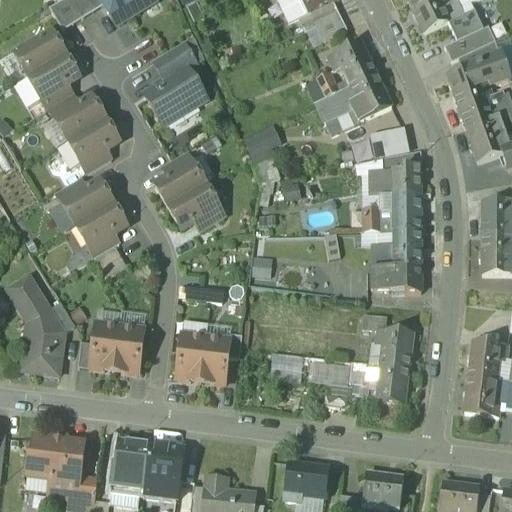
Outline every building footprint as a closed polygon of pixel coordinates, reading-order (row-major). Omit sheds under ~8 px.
[(69,0),(48,12),(62,35),(83,22),(69,0)] [(97,0),(69,0),(83,22),(103,9),(99,2),(97,0)] [(101,0),(99,2),(103,9),(115,29),(148,9),(142,0),(101,0)] [(300,0),(274,0),(288,28),(298,24),(298,23),(309,16),(300,0)] [(300,0),(309,16),(309,18),(333,7),(339,4),(337,0),(300,0)] [(436,0),(420,0),(409,5),(424,39),(448,28),(449,27),(436,0)] [(463,20),(454,0),(436,0),(449,27),(463,20)] [(470,8),(466,0),(454,0),(463,20),(474,15),(471,8),(470,8)] [(333,7),(309,18),(315,29),(315,30),(338,19),(333,7)] [(449,27),(448,28),(457,46),(483,34),(474,15),(463,20),(449,27)] [(309,16),(298,23),(298,24),(304,35),(315,29),(309,18),(309,16)] [(338,19),(315,30),(323,47),(347,35),(338,19)] [(457,46),(444,52),(452,67),(459,63),(495,46),(495,47),(495,46),(488,31),(483,34),(457,46)] [(52,37),(15,59),(28,81),(65,59),(52,37)] [(495,46),(459,63),(464,77),(480,69),(500,62),(495,47),(495,46)] [(183,47),(153,66),(165,86),(186,72),(187,74),(196,68),(183,47)] [(360,47),(334,60),(341,74),(350,93),(376,80),(360,47)] [(65,59),(28,81),(41,104),(66,89),(78,82),(65,59)] [(334,60),(327,63),(334,77),(341,74),(334,60)] [(464,77),(449,84),(455,100),(481,91),(488,88),(489,91),(507,83),(500,62),(480,69),(464,77)] [(165,86),(144,99),(163,130),(206,104),(187,74),(186,72),(165,86)] [(329,79),(316,85),(325,104),(338,98),(329,79)] [(376,80),(350,93),(366,125),(392,113),(376,80)] [(488,88),(481,91),(485,102),(492,100),(489,91),(488,88)] [(66,89),(41,104),(47,114),(48,114),(72,99),(66,89)] [(485,102),(481,91),(455,100),(466,133),(492,124),(485,102)] [(325,104),(315,109),(324,129),(353,118),(359,129),(366,125),(350,93),(338,98),(325,104)] [(72,99),(48,114),(54,124),(78,109),(72,99)] [(78,109),(54,124),(68,146),(105,124),(91,102),(78,109)] [(511,118),(500,122),(506,141),(511,138),(511,118)] [(506,141),(500,122),(492,124),(504,159),(511,157),(511,156),(506,141)] [(105,124),(68,146),(81,168),(105,154),(118,146),(105,124)] [(492,124),(466,133),(478,168),(503,160),(504,159),(492,124)] [(241,145),(261,190),(283,186),(273,162),(275,161),(272,154),(283,150),(274,130),(241,145)] [(403,132),(349,144),(354,167),(408,155),(403,132)] [(81,168),(68,146),(57,152),(71,175),(81,168)] [(105,154),(81,168),(87,179),(111,164),(105,154)] [(511,155),(511,156),(511,157),(504,159),(503,160),(509,176),(511,174),(511,155)] [(186,157),(162,171),(168,182),(192,168),(186,157)] [(418,157),(381,165),(382,177),(398,176),(398,173),(418,172),(418,157)] [(168,182),(155,189),(168,212),(205,190),(192,168),(168,182)] [(418,172),(398,173),(398,176),(382,177),(382,197),(383,197),(383,202),(392,202),(419,202),(418,172)] [(382,177),(371,177),(372,198),(382,197),(382,177)] [(80,183),(56,198),(62,208),(86,194),(80,183)] [(283,186),(287,207),(302,203),(299,189),(294,190),(292,184),(283,186)] [(86,194),(62,208),(75,230),(112,208),(99,186),(86,194)] [(218,212),(205,190),(168,212),(181,234),(194,227),(218,212)] [(383,202),(383,213),(379,213),(379,212),(363,213),(364,238),(377,238),(393,238),(392,202),(383,202)] [(420,237),(419,202),(392,202),(393,238),(420,237)] [(510,208),(482,207),(482,243),(509,243),(510,208)] [(112,208),(75,230),(89,252),(113,238),(126,230),(112,208)] [(218,212),(194,227),(200,237),(224,223),(218,212)] [(393,238),(377,238),(377,246),(377,250),(386,250),(386,257),(393,257),(394,273),(421,273),(420,237),(393,238)] [(113,238),(89,252),(95,263),(114,251),(119,248),(113,238)] [(377,246),(377,238),(364,238),(361,238),(361,249),(371,249),(371,247),(377,246)] [(336,239),(324,242),(328,265),(341,263),(337,241),(336,239)] [(509,243),(482,243),(481,279),(509,279),(509,243)] [(386,257),(386,250),(377,250),(376,250),(374,273),(374,274),(394,273),(393,257),(386,257)] [(95,263),(94,263),(106,284),(127,272),(114,251),(95,263)] [(270,284),(272,266),(253,263),(251,281),(270,284)] [(422,298),(421,273),(394,273),(374,274),(374,273),(371,273),(372,294),(404,293),(404,299),(422,298)] [(50,316),(29,282),(8,295),(26,328),(19,376),(57,382),(64,339),(50,316)] [(211,294),(187,291),(186,303),(210,306),(211,294)] [(223,296),(211,294),(210,306),(222,308),(223,296)] [(75,332),(61,309),(50,316),(64,339),(75,332)] [(386,322),(364,319),(362,333),(378,335),(385,336),(386,322)] [(120,331),(96,328),(93,349),(90,374),(104,375),(105,372),(114,374),(120,331)] [(143,334),(120,331),(114,374),(124,375),(123,378),(138,380),(143,334)] [(385,336),(378,335),(376,350),(383,351),(385,336)] [(412,339),(385,336),(383,351),(381,371),(408,374),(412,339)] [(242,340),(229,338),(228,345),(229,345),(227,362),(239,364),(242,340)] [(206,342),(182,339),(176,385),(200,387),(206,342)] [(228,345),(206,342),(200,387),(224,390),(227,362),(229,345),(228,345)] [(500,348),(473,345),(469,382),(496,385),(499,364),(500,348)] [(93,349),(81,347),(78,372),(90,374),(93,349)] [(507,350),(500,348),(499,364),(506,365),(507,350)] [(268,380),(316,385),(319,361),(271,356),(268,380)] [(408,374),(381,371),(378,392),(376,408),(403,411),(408,374)] [(496,385),(469,382),(464,418),(492,421),(496,385)] [(508,386),(496,385),(492,421),(498,422),(500,407),(506,407),(508,386)] [(352,394),(328,390),(325,411),(349,415),(352,394)] [(378,392),(369,390),(367,407),(376,408),(378,392)] [(48,443),(33,441),(31,460),(28,460),(25,482),(26,482),(24,494),(48,497),(49,494),(70,496),(77,497),(79,481),(83,447),(67,445),(61,438),(56,438),(48,443)] [(150,450),(118,445),(115,471),(113,471),(110,491),(111,492),(144,496),(146,484),(150,450)] [(182,454),(150,450),(146,484),(163,486),(161,498),(174,500),(175,500),(177,488),(179,477),(184,478),(185,469),(180,468),(182,454)] [(327,474),(290,469),(285,506),(301,508),(302,501),(323,504),(327,474)] [(399,511),(403,483),(366,479),(363,503),(361,511),(388,511),(393,511),(399,511)] [(97,483),(79,481),(77,497),(70,496),(67,511),(93,511),(94,507),(97,483)] [(226,483),(207,481),(202,511),(253,511),(254,500),(224,496),(226,483)] [(163,486),(146,484),(144,496),(143,502),(143,506),(173,510),(174,500),(161,498),(163,486)] [(177,488),(175,500),(174,500),(173,510),(187,511),(190,511),(194,490),(177,488)] [(479,493),(442,488),(439,511),(476,511),(478,499),(479,493)] [(202,511),(205,492),(194,490),(191,511),(202,511)] [(144,496),(111,492),(109,509),(133,511),(137,511),(139,501),(143,502),(144,496)] [(511,511),(511,496),(502,496),(500,511),(511,511)] [(487,511),(489,500),(478,499),(476,511),(487,511)] [(361,511),(363,503),(339,501),(337,511),(361,511)]
